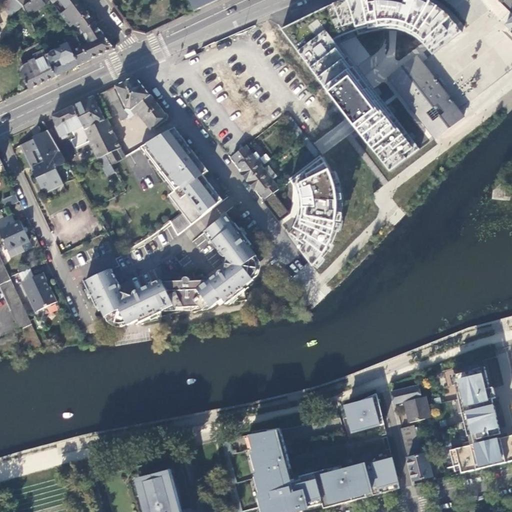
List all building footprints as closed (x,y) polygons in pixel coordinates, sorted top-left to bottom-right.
[(44,5),(40,0),(32,0),(27,4),(23,7),(28,18),(44,5)] [(65,11),(77,1),(76,0),(49,0),(53,4),(57,1),(65,11)] [(187,0),(193,11),(213,2),(217,0),(187,0)] [(292,24),(282,30),(323,86),(356,130),(388,171),(421,147),(359,67),(374,54),(359,34),(375,31),(397,31),(425,51),(430,54),(442,44),(460,30),(443,8),(429,0),(343,0),(332,4),(292,24)] [(70,27),(87,14),(77,1),(65,11),(61,15),(70,27)] [(82,47),(89,61),(101,55),(114,49),(87,14),(70,27),(75,34),(82,47)] [(47,55),(57,76),(72,69),(80,65),(73,51),(82,47),(75,34),(65,39),(67,43),(61,45),(62,47),(47,55)] [(73,51),(80,65),(89,61),(82,47),(73,51)] [(23,76),(30,89),(45,82),(57,76),(47,55),(44,56),(42,51),(32,56),(34,59),(28,62),(29,63),(27,64),(23,66),(21,72),(23,76)] [(185,59),(196,55),(195,51),(184,55),(185,59)] [(446,93),(417,56),(387,80),(412,112),(435,140),(464,117),(446,93)] [(154,129),(168,118),(138,79),(135,78),(123,84),(117,87),(127,109),(132,110),(137,106),(154,129)] [(118,97),(114,88),(107,91),(111,100),(118,97)] [(111,100),(107,91),(101,94),(111,117),(118,114),(121,121),(128,117),(118,97),(111,100)] [(105,120),(94,97),(85,102),(74,107),(83,127),(85,130),(105,121),(105,120)] [(83,127),(74,107),(65,111),(53,117),(57,126),(62,137),(72,132),(75,138),(71,139),(75,148),(91,141),(85,130),(83,127)] [(124,159),(126,157),(107,119),(105,120),(105,121),(85,130),(91,141),(99,158),(107,155),(112,165),(124,159)] [(210,184),(204,176),(209,172),(175,128),(141,148),(166,180),(175,192),(169,196),(182,213),(192,225),(195,223),(223,201),(210,184)] [(65,164),(67,162),(48,130),(33,139),(33,140),(20,148),(47,193),(66,182),(61,174),(58,168),(65,164)] [(316,149),(309,140),(305,143),(312,152),(316,149)] [(243,170),(241,172),(248,182),(264,169),(262,166),(270,160),(266,154),(261,158),(257,151),(253,155),(246,146),(233,157),(240,165),(243,170)] [(115,173),(112,165),(107,155),(99,158),(107,177),(115,173)] [(322,157),(290,182),(293,185),(295,188),(299,195),(300,210),(298,220),(298,222),(291,235),(314,263),(324,254),(331,237),(334,209),(333,191),(330,173),(322,157)] [(264,169),(248,182),(255,191),(258,189),(266,199),(274,193),(280,189),(273,180),(277,176),(269,166),(264,169)] [(274,193),(266,199),(263,201),(279,220),(290,213),(274,193)] [(7,207),(19,201),(16,194),(4,200),(7,207)] [(228,304),(231,302),(247,291),(245,288),(252,282),(254,281),(253,279),(257,276),(259,272),(260,266),(260,262),(256,256),(249,246),(251,244),(245,235),(247,234),(241,227),(239,229),(226,213),(203,231),(218,251),(218,252),(221,256),(224,256),(226,259),(223,268),(226,268),(226,272),(225,272),(223,271),(221,272),(220,273),(219,275),(219,276),(213,280),(199,281),(192,281),(191,280),(190,278),(188,278),(186,278),(185,279),(184,280),(164,281),(141,291),(141,290),(138,290),(137,290),(136,291),(135,292),(134,293),(134,294),(135,296),(136,297),(128,295),(119,291),(119,290),(120,289),(121,288),(121,287),(120,285),(111,269),(86,281),(105,318),(107,322),(112,326),(119,327),(123,328),(125,325),(133,324),(140,320),(141,322),(162,313),(162,311),(175,306),(175,307),(186,307),(200,307),(203,310),(210,305),(212,308),(224,299),(228,304)] [(178,236),(192,225),(182,213),(171,222),(178,236)] [(0,221),(0,232),(9,251),(30,241),(20,221),(16,222),(13,215),(0,221)] [(29,241),(9,251),(12,257),(32,247),(29,241)] [(0,286),(23,336),(35,331),(10,277),(0,256),(0,286)] [(32,267),(19,273),(23,281),(36,275),(32,267)] [(44,272),(36,275),(23,281),(36,310),(37,311),(57,302),(50,287),(49,287),(47,281),(48,281),(44,272)] [(460,466),(461,471),(462,474),(477,470),(477,467),(505,461),(506,463),(511,461),(511,436),(494,441),(493,437),(496,436),(495,430),(499,429),(494,406),(497,406),(493,389),(490,389),(484,368),(458,376),(460,384),(455,386),(468,437),(472,436),(474,445),(450,451),(454,468),(460,466)] [(431,419),(426,398),(421,399),(419,387),(392,394),(395,405),(404,403),(410,424),(431,419)] [(357,406),(347,409),(353,433),(385,425),(377,395),(357,404),(357,406)] [(408,458),(421,455),(420,450),(414,428),(401,431),(408,458)] [(366,497),(396,489),(395,485),(399,484),(393,460),(387,462),(386,459),(350,468),(330,473),(329,469),(294,479),(281,429),(249,435),(254,455),(252,456),(257,477),(255,477),(260,499),(258,499),(261,511),(295,511),(294,508),(301,506),(301,509),(323,504),(324,508),(360,499),(357,489),(363,487),(366,497)] [(432,453),(439,451),(437,444),(436,445),(434,446),(425,449),(427,454),(432,453)] [(427,457),(427,454),(421,456),(408,459),(414,482),(433,477),(430,468),(433,468),(431,463),(429,464),(427,457)] [(183,511),(184,511),(181,511),(178,511),(176,502),(179,501),(172,477),(167,479),(166,475),(163,476),(163,475),(147,479),(147,480),(143,481),(144,485),(139,487),(145,511),(183,511)] [(357,489),(360,499),(366,497),(363,487),(357,489)]
